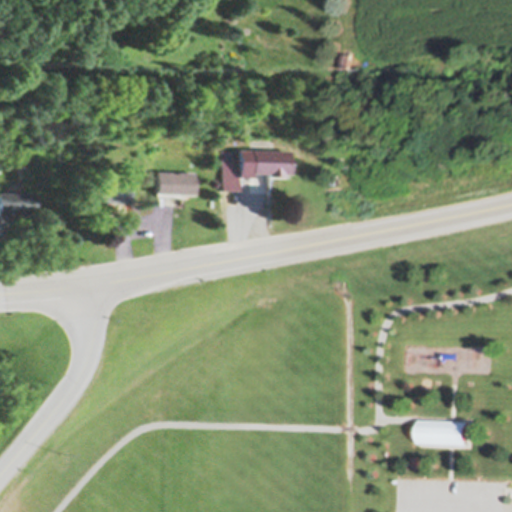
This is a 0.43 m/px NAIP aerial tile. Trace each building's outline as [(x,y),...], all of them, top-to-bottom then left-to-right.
[(253,148),(291,148),(291,172),(283,172),(283,175),(269,175),(269,171),(252,171),(253,148)] [(157,169),(196,170),(195,192),(156,191),(157,169)] [(93,177),(132,178),(131,202),(92,200),(93,177)] [(0,191),(35,191),(35,212),(15,212),(15,214),(0,214),(0,191)] [(419,418),(468,420),(467,443),(418,442),(419,418)]
